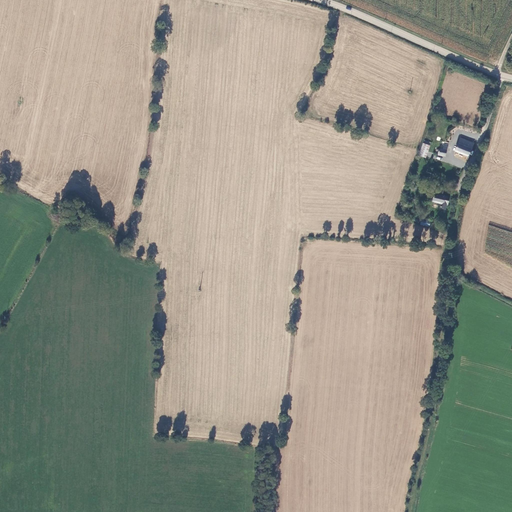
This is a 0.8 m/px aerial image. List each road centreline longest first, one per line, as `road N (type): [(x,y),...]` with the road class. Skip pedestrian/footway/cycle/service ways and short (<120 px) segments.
road 1 (tertiary): [(499,75),(321,0)]
road 2 (unclassified): [(499,75),(457,188)]
